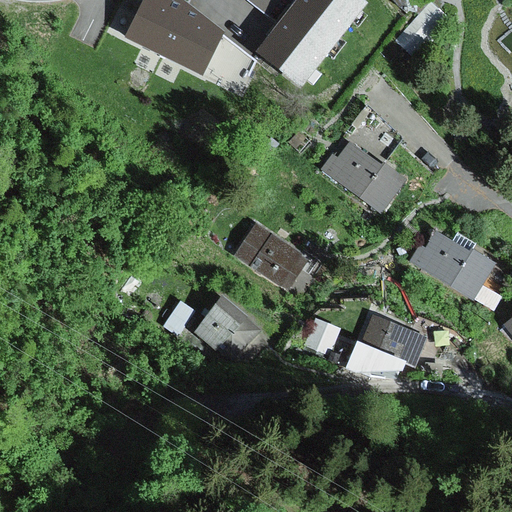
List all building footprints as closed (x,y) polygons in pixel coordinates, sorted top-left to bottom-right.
[(142,0),(123,42),(199,79),(219,37),(173,0),(142,0)] [(245,0),(265,15),(277,0),(245,0)] [(359,7),(349,0),(301,0),(258,56),(297,87),(359,7)] [(430,4),(395,41),(413,58),(448,22),(430,4)] [(255,62),(219,37),(199,79),(238,97),(255,62)] [(365,108),(346,134),(385,163),(402,141),(365,108)] [(269,139),(263,147),(273,154),(278,146),(269,139)] [(336,159),(332,156),(320,172),(378,215),(404,181),(382,165),(380,167),(348,144),(336,159)] [(298,260),(251,229),(233,257),(286,292),(301,271),(308,275),(316,262),(303,253),(298,260)] [(419,248),(408,265),(472,303),(473,300),(481,287),(494,265),(469,250),(467,253),(434,233),(424,251),(419,248)] [(481,287),(473,300),(493,312),(501,299),(481,287)] [(255,333),(221,302),(193,334),(213,351),(234,357),(255,333)] [(426,338),(372,316),(359,346),(413,369),(426,338)] [(511,320),(503,327),(511,337),(511,320)]
